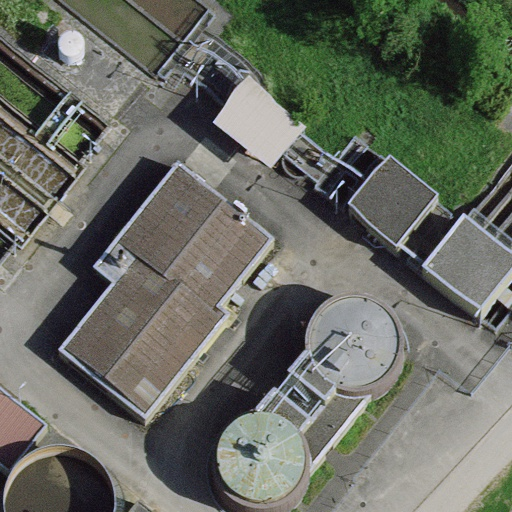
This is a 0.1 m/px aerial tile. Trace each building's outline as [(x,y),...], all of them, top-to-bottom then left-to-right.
[(265,183),(299,140),(243,95),(208,138),(265,183)] [(389,261),(427,214),(379,175),(341,222),(389,261)] [(264,254),(175,178),(103,262),(126,282),(62,357),(146,429),(231,330),(212,314),(264,254)] [(424,269),(483,316),(511,281),(453,234),(424,269)] [(0,476),(7,482),(49,433),(0,390),(0,476)]
